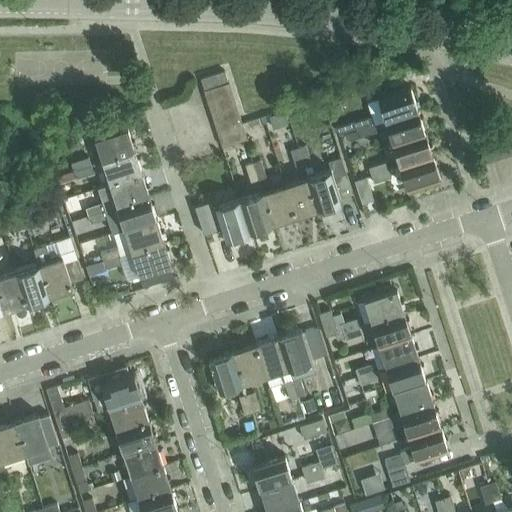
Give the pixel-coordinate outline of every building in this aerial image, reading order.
[(224,71),(200,78),(204,90),(228,82),(224,71)] [(385,95),(382,84),(380,77),(370,80),(371,84),(367,86),(372,99),(378,97),(385,95)] [(204,90),(208,102),(233,94),(229,82),(204,90)] [(372,99),(367,101),(372,116),(374,124),(385,120),(418,110),(410,87),(385,95),(378,97),(372,99)] [(233,94),(208,102),(211,113),(236,105),(233,94)] [(236,105),(211,113),(215,124),(240,116),(236,105)] [(418,110),(385,120),(393,143),(425,132),(418,110)] [(287,123),(283,112),(269,116),(273,128),(287,123)] [(243,127),(243,126),(240,116),(215,124),(218,135),(243,127)] [(355,122),(333,128),(334,131),(338,131),(340,135),(344,133),(357,129),(374,124),(372,116),(355,122)] [(374,124),(357,129),(359,137),(377,131),(374,124)] [(95,137),(102,161),(135,150),(127,127),(95,137)] [(243,127),(218,135),(222,147),(247,139),(243,127)] [(359,137),(357,129),(344,133),(346,137),(350,139),(359,137)] [(511,139),(509,129),(498,132),(505,157),(511,154),(511,139)] [(425,132),(393,143),(400,166),(433,156),(425,132)] [(498,132),(486,136),(494,160),(505,157),(498,132)] [(474,140),(482,164),(494,160),(486,136),(474,140)] [(306,145),(298,147),(304,165),(311,162),(306,145)] [(304,165),(298,147),(291,150),(296,167),(304,165)] [(135,150),(102,161),(110,184),(142,173),(135,150)] [(433,156),(400,166),(407,189),(440,179),(433,156)] [(89,157),(71,163),(74,170),(91,165),(89,157)] [(260,160),(253,162),(258,179),(266,177),(260,160)] [(331,169),(308,176),(318,209),(341,202),(340,198),(352,194),(341,160),(329,164),(331,169)] [(258,179),(253,162),(245,165),(251,182),(258,179)] [(369,167),(372,175),(389,169),(387,162),(369,167)] [(91,165),(74,170),(76,178),(93,172),(91,165)] [(190,172),(195,188),(205,184),(200,168),(190,172)] [(389,169),(372,175),(374,182),(391,177),(389,169)] [(142,173),(110,184),(117,206),(150,196),(142,173)] [(308,176),(285,184),(295,216),(318,209),(308,176)] [(366,177),(354,181),(362,203),(373,200),(366,177)] [(213,208),(205,184),(195,188),(193,188),(201,212),(213,208)] [(285,184),(262,191),(273,224),(295,216),(285,184)] [(262,191),(239,198),(250,231),(273,224),(262,191)] [(117,206),(106,210),(108,217),(113,233),(124,229),(157,218),(150,196),(117,206)] [(226,239),(250,231),(239,198),(216,206),(226,239)] [(86,208),(88,215),(106,210),(103,202),(86,208)] [(106,210),(88,215),(91,223),(108,217),(106,210)] [(38,213),(24,217),(27,227),(41,223),(38,213)] [(27,227),(24,217),(10,222),(13,232),(27,227)] [(124,229),(113,233),(118,248),(120,255),(132,252),(164,241),(157,218),(124,229)] [(31,240),(27,227),(13,232),(8,233),(12,246),(31,240)] [(83,278),(76,257),(69,236),(34,248),(37,256),(49,296),(72,288),(70,282),(83,278)] [(164,241),(132,252),(139,275),(172,264),(164,241)] [(100,253),(103,261),(120,255),(118,248),(100,253)] [(120,255),(103,261),(105,269),(123,263),(120,255)] [(49,296),(37,256),(14,264),(16,270),(27,303),(49,296)] [(103,261),(86,266),(89,275),(106,270),(105,269),(103,261)] [(16,270),(0,275),(0,297),(4,310),(27,303),(16,270)] [(364,299),(392,290),(391,285),(388,285),(382,287),(370,291),(362,294),(364,299)] [(364,299),(372,322),(404,312),(397,288),(392,290),(364,299)] [(335,333),(337,332),(332,316),(330,310),(318,313),(326,336),(335,333)] [(404,312),(372,322),(379,345),(412,334),(404,312)] [(341,314),(332,316),(337,332),(343,331),(341,324),(344,323),(341,314)] [(344,323),(341,324),(343,331),(360,326),(358,318),(344,323)] [(360,326),(343,331),(345,337),(346,339),(363,333),(360,326)] [(301,328),(278,335),(292,379),(300,377),(315,372),(302,333),(301,328)] [(337,332),(335,333),(338,340),(345,337),(343,331),(337,332)] [(412,334),(379,345),(386,368),(419,357),(412,334)] [(278,335),(255,343),(266,375),(269,387),(284,382),(292,379),(278,335)] [(255,343),(232,350),(243,383),(266,375),(255,343)] [(219,390),(243,383),(232,350),(208,358),(219,390)] [(419,357),(386,368),(394,390),(426,380),(419,357)] [(373,363),(355,369),(358,377),(375,371),(373,363)] [(126,365),(88,377),(99,410),(109,407),(142,397),(134,373),(129,375),(126,365)] [(375,371),(358,377),(360,384),(378,379),(375,371)] [(300,377),(292,379),(298,397),(305,394),(300,377)] [(298,397),(292,379),(284,382),(290,399),(298,397)] [(426,380),(394,390),(401,413),(434,402),(426,380)] [(254,392),(247,394),(252,411),(260,409),(254,392)] [(239,396),(245,414),(252,411),(247,394),(239,396)] [(142,397),(109,407),(116,430),(149,419),(142,397)] [(306,412),(317,408),(314,397),(303,401),(306,412)] [(89,399),(63,407),(67,421),(93,412),(89,399)] [(434,402),(401,413),(408,436),(441,425),(434,402)] [(62,407),(53,410),(57,424),(67,421),(62,407)] [(370,415),(372,422),(390,417),(387,409),(370,415)] [(330,423),(345,418),(343,411),(328,416),(330,423)] [(39,417),(38,413),(15,420),(25,453),(29,464),(52,456),(49,445),(58,442),(49,413),(39,417)] [(372,422),(370,415),(370,413),(352,419),(355,428),(372,422)] [(322,418),(299,426),(303,438),(326,431),(322,418)] [(149,419),(116,430),(124,453),(156,442),(149,419)] [(25,453),(15,420),(0,424),(0,451),(3,460),(25,453)] [(67,421),(57,424),(62,438),(71,435),(67,421)] [(412,447),(401,450),(402,455),(405,463),(416,459),(449,448),(441,425),(408,436),(412,447)] [(156,442),(124,453),(131,475),(164,465),(156,442)] [(77,452),(68,455),(72,469),(82,466),(77,452)] [(252,465),(259,489),(292,478),(284,455),(252,465)] [(402,455),(385,460),(387,468),(405,463),(402,455)] [(302,467),(304,475),(321,469),(319,461),(302,467)] [(410,480),(405,463),(387,468),(393,485),(410,480)] [(164,465),(131,475),(138,498),(171,487),(164,465)] [(82,466),(72,469),(77,483),(86,480),(82,466)] [(321,469),(304,475),(306,482),(324,477),(321,469)] [(292,478),(259,489),(267,511),(299,501),(292,478)] [(496,481),(488,483),(494,501),(501,498),(496,481)] [(486,503),(494,501),(488,483),(480,486),(486,503)] [(138,498),(128,501),(131,511),(171,511),(178,510),(171,487),(138,498)] [(350,505),(352,511),(370,511),(384,508),(381,495),(350,505)] [(455,511),(450,496),(443,498),(447,511),(455,511)] [(92,498),(82,501),(86,511),(94,511),(96,511),(92,498)] [(447,511),(443,498),(435,500),(438,511),(447,511)] [(501,498),(494,501),(497,511),(511,511),(511,507),(509,508),(501,498)] [(302,511),(299,501),(267,511),(302,511)] [(317,511),(343,511),(347,511),(345,503),(334,507),(317,511)]
